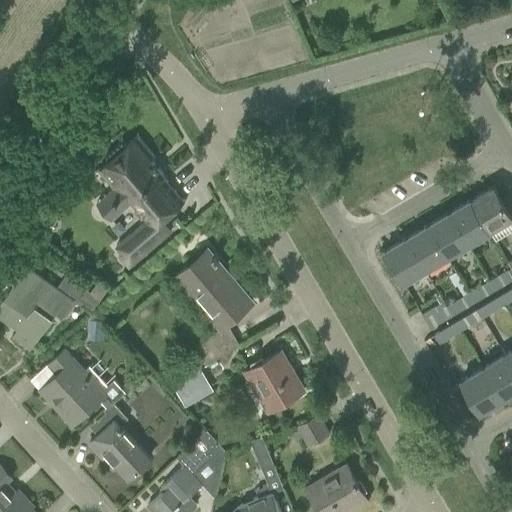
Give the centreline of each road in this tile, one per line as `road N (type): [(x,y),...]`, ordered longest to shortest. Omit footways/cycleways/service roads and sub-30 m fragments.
road 1 (residential): [(434,511),(207,117)]
road 2 (residential): [(466,447),(344,242)]
road 3 (unclassified): [(0,195),(113,30)]
road 4 (residential): [(262,98),(452,43)]
road 5 (residential): [(344,242),(504,149)]
road 6 (residential): [(344,242),(262,98)]
road 7 (residential): [(95,511),(0,409)]
road 8 (residential): [(207,117),(160,62),(113,30)]
